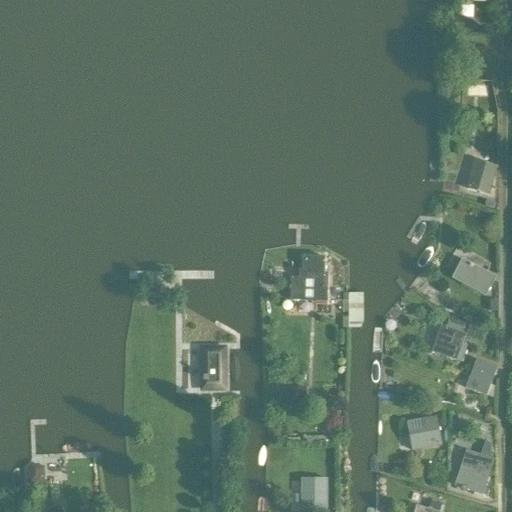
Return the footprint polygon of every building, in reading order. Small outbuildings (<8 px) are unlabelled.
[(456,6),(456,37),(462,36),(462,33),(469,33),(470,24),(461,23),(461,6),(456,6)] [(489,195),(497,167),(477,161),(469,189),(489,195)] [(325,275),(325,258),(304,258),(304,271),(300,271),(300,278),(291,278),(290,300),(328,302),(329,275),(325,275)] [(486,295),(495,278),(463,261),(454,278),(486,295)] [(441,326),(432,353),(461,363),(467,346),(463,345),(466,338),(482,343),(485,333),(468,328),(469,326),(449,319),(446,328),(441,326)] [(203,378),(203,382),(208,382),(208,376),(223,376),(223,390),(224,390),(224,350),(202,350),(202,378),(203,378)] [(487,396),(498,368),(477,361),(466,389),(487,396)] [(286,389),(286,406),(308,406),(308,389),(286,389)] [(413,451),(441,446),(437,418),(424,420),(427,432),(411,435),(413,451)] [(461,469),(455,486),(482,495),(494,461),(489,459),(493,445),(484,442),(480,456),(467,451),(461,469)] [(28,485),(44,485),(43,469),(35,464),(31,465),(27,469),(28,485)] [(322,511),(327,511),(328,480),(303,479),(302,511),(322,511)] [(439,511),(441,506),(431,502),(429,510),(417,507),(415,511),(439,511)]
